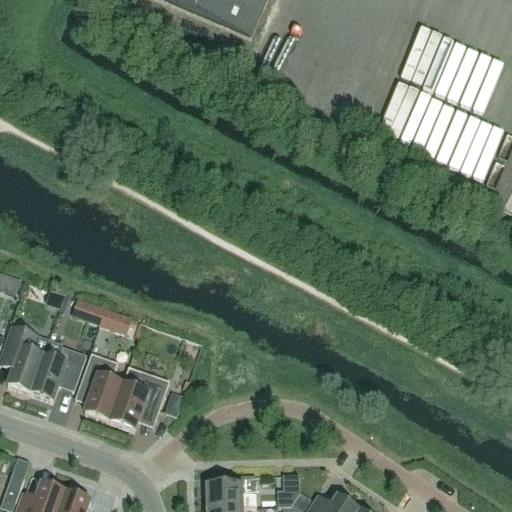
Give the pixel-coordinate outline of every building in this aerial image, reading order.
[(148,0),(249,43),(267,0),(148,0)] [(298,0),(289,24),(426,78),(445,30),(427,23),(428,21),(408,13),(409,10),(384,0),(298,0)] [(440,86),(461,36),(450,31),(428,81),(440,86)] [(295,39),(285,34),(269,68),(294,79),(288,91),(300,96),(325,44),(299,32),(295,39)] [(466,105),(505,122),(511,104),(511,64),(507,62),(508,60),(487,51),(489,47),(464,37),(443,88),(468,99),(466,105)] [(317,103),(341,51),(327,44),(303,96),(317,103)] [(363,114),(358,128),(450,161),(470,106),(343,61),(327,105),(353,114),(354,111),(363,114)] [(469,117),(451,170),(465,175),(482,121),(469,117)] [(511,142),(490,135),(472,185),(493,192),(495,187),(511,192),(511,142)] [(121,337),(128,319),(72,296),(65,314),(121,337)] [(11,332),(0,361),(0,370),(12,375),(6,391),(29,399),(42,361),(48,345),(11,332)] [(42,361),(29,399),(51,407),(57,391),(60,382),(75,387),(85,360),(60,352),(61,350),(48,345),(42,361)] [(116,368),(90,359),(80,387),(93,392),(83,418),(108,427),(121,389),(110,385),(116,368)] [(127,372),(121,389),(108,427),(133,436),(142,410),(158,415),(168,386),(127,372)] [(258,488),(276,489),(277,476),(259,475),(258,488)] [(23,483),(11,479),(2,502),(14,507),(23,483)] [(289,511),(291,508),(298,498),(297,479),(281,480),(281,495),(275,495),(275,511),(281,511),(289,511)] [(232,489),(205,490),(205,511),(252,511),(254,511),(254,481),(232,481),(232,489)] [(59,511),(64,497),(40,489),(34,503),(21,499),(16,511),(59,511)] [(64,497),(59,511),(86,511),(89,506),(64,497)] [(317,501),(309,511),(351,511),(336,502),(330,510),(317,501)]
